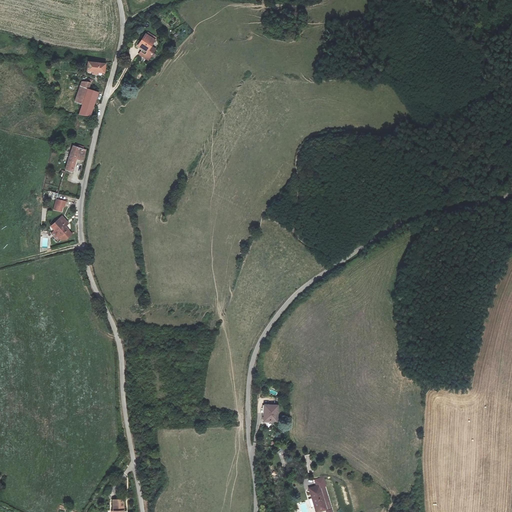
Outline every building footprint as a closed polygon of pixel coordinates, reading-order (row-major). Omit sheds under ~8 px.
[(155,41),(146,35),(138,47),(147,52),(155,41)] [(88,62),(88,70),(105,72),(106,64),(88,62)] [(82,81),(76,100),(82,102),(79,116),(95,119),(97,113),(92,111),(99,90),(93,88),(92,91),(88,90),(90,83),(82,81)] [(73,146),(66,169),(74,171),(78,159),(83,160),(86,151),(73,146)] [(65,202),(57,200),(54,209),(61,211),(62,207),(63,207),(65,202)] [(62,216),(51,226),(61,237),(67,239),(72,234),(66,227),(69,224),(62,216)] [(265,405),(263,421),(278,422),(279,406),(265,405)] [(309,454),(304,456),(308,473),(313,471),(309,454)] [(326,511),(332,511),(323,478),(315,479),(317,486),(310,488),(310,489),(307,490),(306,491),(310,506),(312,507),(315,506),(317,511),(318,511),(326,509),(326,511)] [(123,511),(123,500),(113,500),(114,510),(112,510),(111,511),(123,511)]
